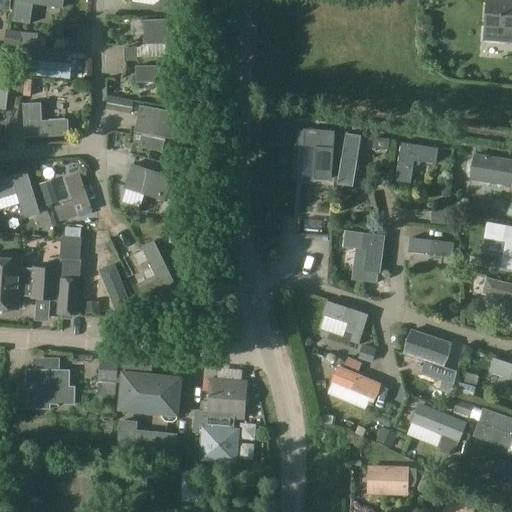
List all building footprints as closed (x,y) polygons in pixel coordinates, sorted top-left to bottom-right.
[(0,0),(0,10),(9,11),(10,0),(0,0)] [(16,0),(13,22),(29,24),(32,4),(61,9),(62,0),(16,0)] [(511,2),(485,0),(482,42),(511,44),(511,2)] [(185,58),(185,22),(146,22),(146,46),(174,46),(174,58),(185,58)] [(54,26),(52,35),(63,37),(64,28),(54,26)] [(19,51),(18,58),(30,59),(31,53),(33,53),(34,50),(36,51),(38,35),(21,32),(19,51)] [(124,48),(124,62),(137,62),(137,57),(137,50),(137,48),(124,48)] [(67,65),(68,57),(35,53),(32,75),(69,79),(71,66),(67,65)] [(511,53),(473,53),(472,69),(499,70),(499,64),(511,64),(511,53)] [(183,68),(138,68),(138,83),(158,83),(158,95),(178,95),(178,82),(183,82),(183,68)] [(16,85),(16,93),(23,94),(24,80),(24,78),(17,77),(16,85)] [(29,97),(31,81),(24,80),(23,94),(22,96),(29,97)] [(174,97),(172,109),(184,111),(186,99),(174,97)] [(40,106),(23,106),(24,139),(67,138),(66,121),(41,122),(40,106)] [(183,117),(141,108),(136,132),(142,134),(169,138),(179,140),(183,117)] [(304,130),(302,147),(315,148),(313,177),(315,177),(314,179),(328,180),(328,178),(330,178),(333,132),(304,130)] [(373,138),(372,149),(388,151),(389,140),(373,138)] [(399,144),(394,182),(408,184),(412,162),(434,165),(436,149),(399,144)] [(468,180),(505,186),(511,187),(511,182),(511,162),(472,156),(468,180)] [(170,178),(133,166),(126,189),(163,201),(170,178)] [(180,168),(176,180),(190,184),(193,172),(180,168)] [(24,219),(39,214),(26,174),(0,182),(0,200),(17,195),(24,219)] [(61,222),(92,211),(79,177),(65,182),(73,202),(56,208),(61,222)] [(51,181),(39,185),(43,196),(54,192),(51,181)] [(432,210),(430,224),(445,226),(446,212),(432,210)] [(511,228),(486,224),(483,238),(505,243),(500,268),(511,270),(511,228)] [(64,238),(80,239),(80,229),(64,228),(64,238)] [(383,237),(344,232),(342,247),(366,250),(363,272),(378,274),(383,237)] [(270,235),(270,247),(280,247),(280,235),(270,235)] [(154,277),(137,285),(145,301),(174,286),(154,245),(141,251),(154,277)] [(0,260),(0,308),(15,310),(16,292),(31,293),(30,298),(34,298),(52,299),(52,298),(55,298),(58,299),(57,313),(61,313),(73,314),(75,314),(79,262),(62,261),(61,272),(59,271),(57,271),(54,271),(32,269),(32,274),(17,273),(18,262),(0,260)] [(446,270),(445,281),(455,282),(456,271),(446,270)] [(511,285),(484,279),(480,296),(504,301),(500,320),(511,323),(511,285)] [(367,316),(324,303),(320,316),(347,324),(341,341),(357,346),(367,316)] [(450,344),(411,331),(403,355),(442,368),(450,344)] [(362,346),(358,359),(371,364),(375,350),(362,346)] [(101,357),(97,394),(114,395),(115,381),(117,359),(101,357)] [(119,359),(117,381),(123,382),(121,407),(143,409),(146,413),(162,415),(162,419),(165,422),(173,424),(177,420),(177,416),(172,412),(175,381),(149,379),(151,362),(149,362),(119,359)] [(348,359),(344,366),(358,372),(361,364),(348,359)] [(17,386),(17,388),(16,409),(48,410),(49,405),(73,405),(73,388),(58,388),(59,371),(25,370),(24,386),(17,386)] [(444,392),(450,374),(438,370),(432,389),(444,392)] [(195,411),(193,432),(202,433),(200,460),(214,461),(216,441),(231,442),(231,431),(237,432),(242,432),(245,381),(209,379),(208,402),(202,402),(202,412),(195,411)] [(326,406),(372,420),(379,396),(333,382),(326,406)] [(459,384),(456,395),(472,399),(475,388),(459,384)] [(457,401),(453,411),(468,417),(470,418),(474,407),(457,401)] [(466,423),(418,404),(411,424),(441,436),(436,448),(435,451),(452,458),(466,423)] [(511,437),(511,420),(482,410),(472,438),(508,450),(511,437)] [(116,447),(175,453),(177,435),(136,431),(137,423),(119,421),(116,447)] [(381,428),(375,442),(391,448),(397,435),(381,428)] [(371,465),(369,490),(407,492),(408,467),(371,465)] [(425,471),(417,489),(418,492),(430,497),(439,477),(425,471)] [(455,494),(445,511),(474,511),(478,505),(455,494)] [(491,503),(486,511),(500,511),(503,508),(491,503)]
